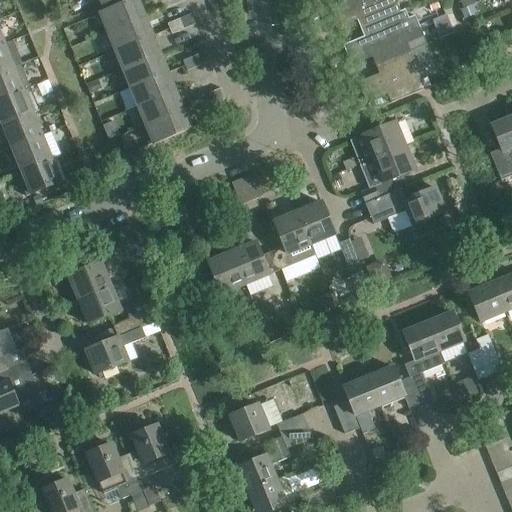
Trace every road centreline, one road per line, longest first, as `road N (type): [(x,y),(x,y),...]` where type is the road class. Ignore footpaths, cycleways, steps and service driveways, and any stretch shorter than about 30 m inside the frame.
road 1 (residential): [(13,243),(251,154),(273,126),(260,0)]
road 2 (residential): [(61,359),(13,243)]
